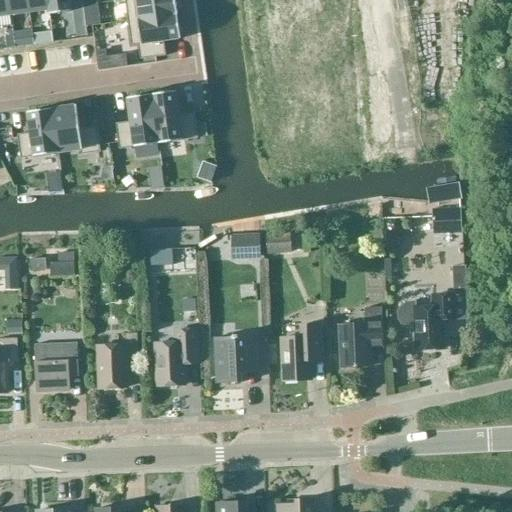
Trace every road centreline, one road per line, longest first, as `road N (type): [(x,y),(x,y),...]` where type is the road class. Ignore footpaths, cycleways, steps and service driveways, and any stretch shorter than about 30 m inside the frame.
road 1 (tertiary): [(511,439),(0,460)]
road 2 (residential): [(0,93),(194,66)]
road 3 (residential): [(402,150),(381,0)]
